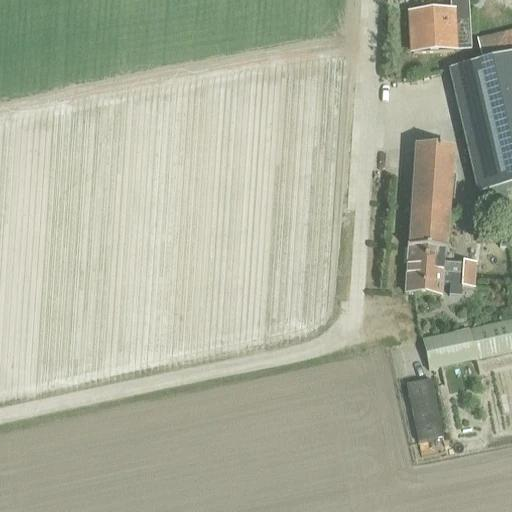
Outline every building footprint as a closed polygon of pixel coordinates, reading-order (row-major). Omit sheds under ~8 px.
[(449,0),(450,13),(411,15),(413,56),(453,54),(451,25),(466,24),(464,0),(449,0)] [(511,58),(449,72),(450,73),(478,198),(511,189),(511,58)] [(415,152),(407,250),(444,252),(445,252),(452,155),(415,152)] [(407,250),(406,272),(473,276),(474,264),(462,263),(461,266),(441,265),(442,253),(444,253),(445,252),(444,252),(407,250)] [(473,276),(406,272),(404,297),(439,297),(440,284),(460,286),(460,289),(472,290),(473,276)] [(511,323),(468,333),(423,343),(429,373),(475,364),(511,356),(511,323)] [(430,382),(406,387),(418,446),(442,441),(430,382)]
